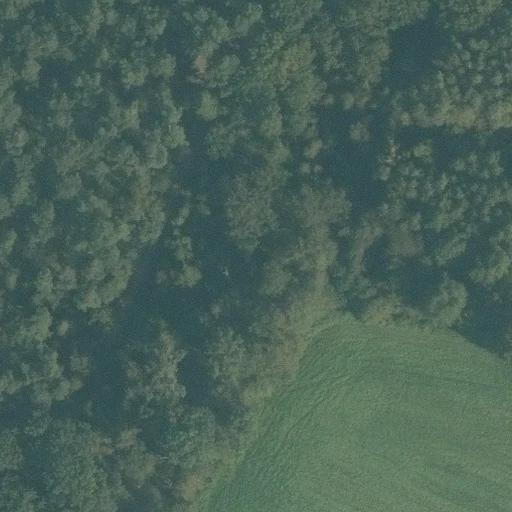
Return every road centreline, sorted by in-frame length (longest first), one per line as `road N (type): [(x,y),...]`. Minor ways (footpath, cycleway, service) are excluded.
road 1 (track): [(272,2),(87,403),(37,429),(0,426)]
road 2 (track): [(226,98),(385,130)]
road 3 (track): [(119,320),(265,378)]
